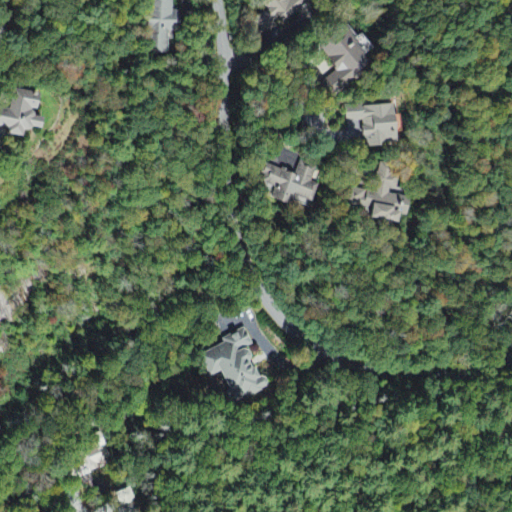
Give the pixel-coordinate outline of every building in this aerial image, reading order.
[(175,34),(175,12),(170,12),(169,0),(142,0),(143,56),(165,56),(164,34),(175,34)] [(283,26),(312,0),(311,0),(289,0),(290,0),(289,0),(272,0),(260,11),(272,24),(278,20),(283,26)] [(370,66),(345,31),(319,49),(336,74),(323,83),(333,99),(361,80),(357,75),(370,66)] [(38,96),(12,92),(9,115),(0,113),(0,129),(8,131),(7,138),(22,140),(24,131),(41,134),(43,120),(35,118),(38,96)] [(345,124),(361,123),(363,149),(394,147),(392,106),(344,109),(345,124)] [(294,177),(264,166),(258,184),(272,189),(268,201),(286,207),(288,202),(308,208),(316,186),(310,184),(316,167),(300,161),(294,177)] [(368,221),(394,227),(396,217),(402,219),(406,199),(391,196),(395,178),(387,176),(389,167),(375,164),(368,194),(349,190),(346,206),(370,211),(368,221)] [(232,405),(264,392),(248,350),(252,348),(245,331),(219,341),(222,347),(195,358),(204,381),(220,374),(232,405)] [(130,511),(134,511),(129,491),(116,494),(121,511),(130,511)]
